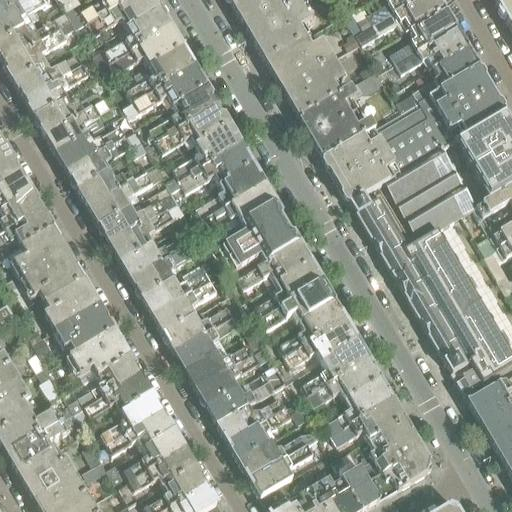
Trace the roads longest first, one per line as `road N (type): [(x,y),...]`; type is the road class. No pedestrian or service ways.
road 1 (residential): [(188,0),(468,473)]
road 2 (residential): [(241,511),(0,108)]
